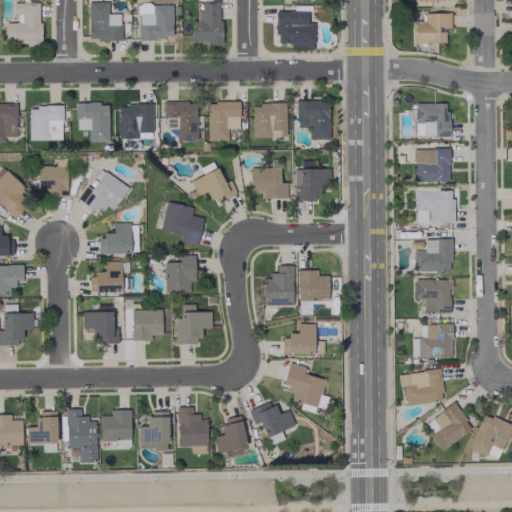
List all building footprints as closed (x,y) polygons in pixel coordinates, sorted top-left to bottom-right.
[(220,42),(219,0),(199,0),(199,20),(190,20),(191,43),(220,42)] [(106,1),(87,1),(87,40),(120,39),(119,13),(107,13),(106,1)] [(4,22),(4,44),(39,44),(39,2),(12,2),(12,13),(21,13),(21,22),(4,22)] [(170,4),(137,4),(138,38),(171,38),(170,4)] [(313,23),(289,24),(289,11),(274,11),(274,42),(313,42),(313,23)] [(443,42),(443,31),(449,31),(449,12),(423,13),(423,23),(412,23),(412,42),(443,42)] [(226,139),(226,128),(238,128),(237,100),(205,101),(206,140),(226,139)] [(308,139),(328,138),(327,100),(295,100),(295,127),(308,127),(308,139)] [(195,140),(195,101),(162,101),(162,128),(175,128),(175,140),(195,140)] [(87,141),(107,140),(106,102),(75,103),(75,129),(87,129),(87,141)] [(446,102),(413,103),(413,123),(421,123),(422,135),(447,135),(446,102)] [(14,103),(0,103),(0,141),(3,142),(3,137),(15,136),(14,103)] [(250,136),(284,136),(284,103),(250,103),(250,136)] [(150,131),(151,104),(117,104),(117,138),(137,138),(137,131),(150,131)] [(61,106),(28,105),(27,139),(60,140),(61,106)] [(448,148),(413,148),(412,181),(447,181),(448,148)] [(66,165),(35,165),(35,191),(47,191),(47,196),(67,196),(66,165)] [(189,181),(197,196),(205,192),(209,200),(215,198),(217,203),(235,194),(228,180),(224,183),(216,167),(189,181)] [(248,167),(279,168),(279,183),(286,183),(285,198),(260,197),(260,193),(248,193),(248,167)] [(293,200),(314,200),(314,194),(319,194),(319,184),(329,184),(329,169),(299,169),(299,186),(293,186),(293,200)] [(0,175),(5,170),(24,189),(19,194),(23,198),(19,202),(23,207),(13,218),(0,205),(0,175)] [(75,199),(92,212),(97,206),(102,210),(106,205),(112,209),(127,187),(103,170),(90,189),(85,185),(75,199)] [(451,221),(451,189),(413,189),(413,210),(425,210),(425,221),(451,221)] [(196,246),(202,224),(194,223),(196,216),(190,214),(192,207),(166,201),(159,229),(181,235),(179,241),(196,246)] [(98,239),(103,239),(103,233),(113,233),(113,223),(129,223),(129,252),(98,252),(98,239)] [(12,240),(7,240),(6,235),(0,235),(0,254),(12,254),(12,240)] [(411,250),(412,271),(450,271),(449,238),(423,239),(423,250),(411,250)] [(194,255),(178,255),(178,262),(163,262),(164,292),(189,291),(188,281),(194,280),(194,255)] [(88,278),(94,277),(94,272),(103,272),(103,262),(119,262),(120,291),(88,291),(88,278)] [(0,293),(10,293),(10,286),(15,286),(15,279),(22,279),(21,264),(0,264),(0,293)] [(262,305),(262,278),(270,278),(270,273),(276,273),(276,266),(291,266),(291,305),(262,305)] [(296,270),(316,270),(316,275),(327,275),(327,301),(296,301),(296,270)] [(448,312),(448,279),(414,278),(413,298),(420,298),(420,312),(448,312)] [(209,311),(210,327),(200,328),(200,337),(193,337),(194,343),(174,343),(173,322),(175,322),(175,318),(181,318),(180,304),(194,303),(194,312),(209,311)] [(130,309),(161,309),(161,335),(150,335),(150,340),(130,340),(130,309)] [(117,342),(96,342),(96,337),(90,337),(90,328),(80,328),(80,311),(111,311),(111,328),(117,328),(117,342)] [(0,344),(17,344),(17,339),(23,339),(23,330),(33,330),(32,313),(2,314),(2,331),(0,331),(0,344)] [(296,323),(296,333),(287,333),(287,338),(281,338),(281,352),(313,353),(313,323),(296,323)] [(450,323),(424,323),(424,339),(409,338),(409,356),(450,356),(450,323)] [(287,363),(303,367),(302,373),(323,379),(315,407),(291,400),(292,394),(286,392),(288,385),(281,384),(287,363)] [(402,404),(441,400),(438,368),(399,373),(402,404)] [(439,450),(470,428),(452,402),(423,421),(431,433),(428,435),(439,450)] [(247,411),(253,424),(259,421),(266,437),(293,424),(286,410),(277,414),(273,405),(259,411),(257,406),(247,411)] [(176,408),(190,407),(191,414),(199,414),(199,419),(205,419),(206,446),(177,447),(176,408)] [(64,409),(65,447),(77,447),(78,462),(95,461),(94,421),(87,422),(87,416),(79,416),(79,409),(64,409)] [(129,410),(130,440),(99,440),(99,416),(109,416),(109,410),(129,410)] [(25,427),(25,443),(55,443),(55,412),(40,412),(40,418),(34,418),(34,427),(25,427)] [(511,425),(482,412),(467,445),(496,459),(511,425)] [(0,445),(21,445),(20,420),(9,420),(9,415),(0,415),(0,445)] [(146,417),(146,427),(137,427),(137,444),(168,443),(167,416),(146,417)] [(240,421),(245,446),(216,452),(213,437),(222,435),(220,426),(240,421)]
